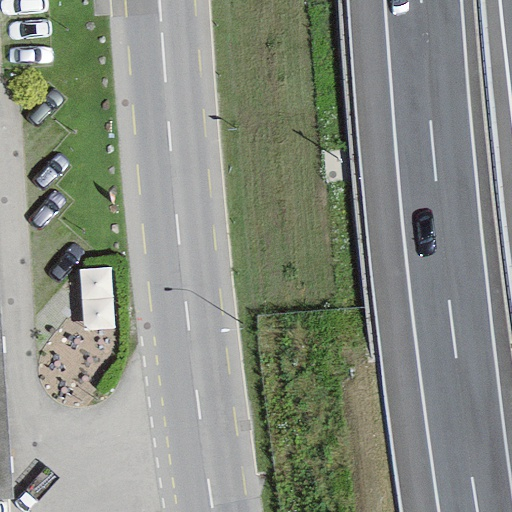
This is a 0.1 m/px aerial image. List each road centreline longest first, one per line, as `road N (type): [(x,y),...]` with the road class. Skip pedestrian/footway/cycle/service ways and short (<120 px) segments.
road 1 (motorway): [(395,0),(432,381),(456,511)]
road 2 (secondary): [(203,511),(157,0)]
